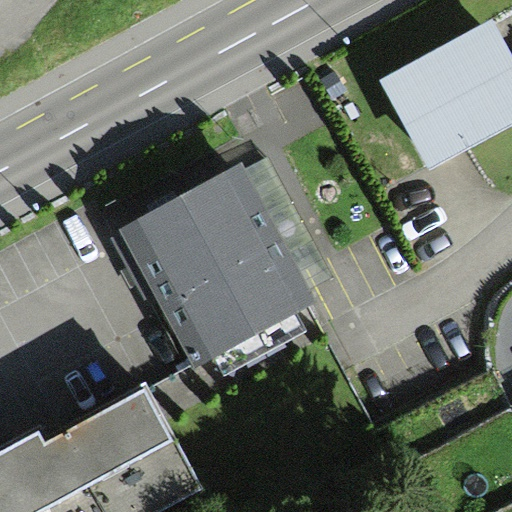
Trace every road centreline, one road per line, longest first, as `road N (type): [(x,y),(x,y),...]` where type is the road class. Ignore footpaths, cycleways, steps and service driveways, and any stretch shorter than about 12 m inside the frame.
road 1 (primary): [(0,174),(320,0)]
road 2 (residential): [(511,219),(369,332)]
